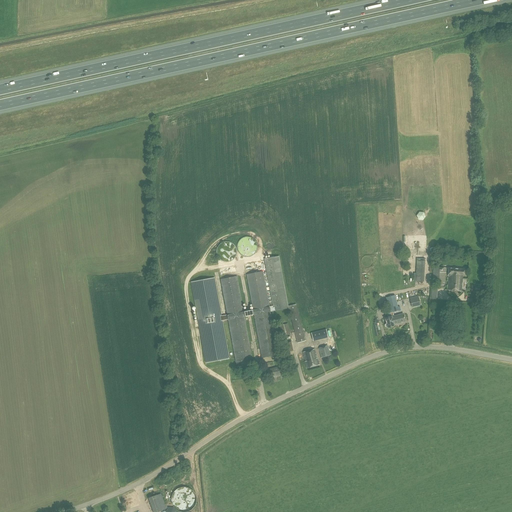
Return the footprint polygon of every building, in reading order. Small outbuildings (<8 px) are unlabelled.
[(240,253),(240,254),(241,254),(241,255),(242,255),(243,256),(244,256),(246,257),(247,257),(248,257),(249,257),(250,256),(251,256),(252,256),(253,255),(254,254),(255,253),(256,252),(256,251),(257,250),(257,249),(257,248),(257,247),(257,246),(257,245),(257,244),(257,243),(256,243),(256,242),(255,241),(255,240),(254,240),(253,239),(253,238),(252,238),(251,237),(250,237),(249,237),(247,237),(245,237),(244,237),(242,238),(241,238),(240,239),(240,240),(239,240),(239,241),(238,242),(238,243),(237,244),(237,245),(237,246),(237,247),(237,248),(237,249),(237,250),(238,250),(238,251),(238,252),(239,253),(240,253)] [(220,260),(221,260),(222,261),(223,261),(224,261),(224,262),(225,262),(227,262),(229,262),(230,261),(231,261),(232,261),(233,260),(234,259),(235,258),(236,257),(236,256),(236,255),(236,254),(237,254),(237,253),(237,252),(237,251),(237,250),(236,249),(236,248),(236,247),(235,247),(235,246),(234,245),(234,244),(233,244),(233,243),(231,243),(230,242),(229,242),(228,242),(227,242),(225,242),(224,242),(223,242),(222,243),(221,244),(220,244),(219,245),(218,246),(218,247),(217,247),(217,248),(217,249),(217,250),(217,251),(217,252),(217,253),(217,254),(217,255),(217,256),(218,256),(218,257),(219,258),(220,259),(220,260)] [(264,259),(265,263),(266,263),(275,311),(289,309),(298,343),(306,341),(296,304),(288,306),(279,256),(264,259)] [(416,260),(415,281),(424,282),(425,261),(416,260)] [(270,312),(275,311),(266,263),(265,263),(261,264),(263,272),(247,274),(262,358),(278,355),(270,312)] [(433,282),(445,283),(445,273),(446,273),(446,268),(433,267),(433,282)] [(464,275),(464,269),(448,268),(448,276),(449,276),(448,290),(461,291),(462,275),(464,275)] [(221,279),(227,313),(222,314),(215,277),(192,281),(207,362),(230,358),(224,324),(229,323),(236,363),(252,359),(237,276),(221,279)] [(475,291),(474,298),(480,299),(481,289),(473,287),(472,291),(475,291)] [(397,307),(396,302),(394,295),(386,297),(390,312),(391,316),(393,325),(394,325),(405,322),(403,314),(394,316),(393,312),(400,310),(400,306),(397,307)] [(412,307),(420,305),(419,298),(410,300),(412,307)] [(427,328),(439,327),(436,304),(438,304),(437,299),(428,300),(430,316),(426,317),(427,328)] [(394,326),(394,325),(393,325),(391,316),(385,318),(387,327),(394,326)] [(279,326),(283,338),(291,335),(288,324),(279,326)] [(316,342),(329,338),(326,331),(314,334),(316,342)] [(286,351),(288,351),(293,350),(291,342),(286,343),(284,343),(286,351)] [(321,357),(330,355),(327,346),(319,348),(321,357)] [(319,365),(318,358),(317,358),(315,349),(303,352),(305,361),(307,368),(319,365)] [(283,370),(282,364),(278,365),(278,367),(267,370),(269,378),(281,375),(280,371),(283,370)] [(154,511),(157,511),(166,509),(160,494),(149,498),(154,511)]
